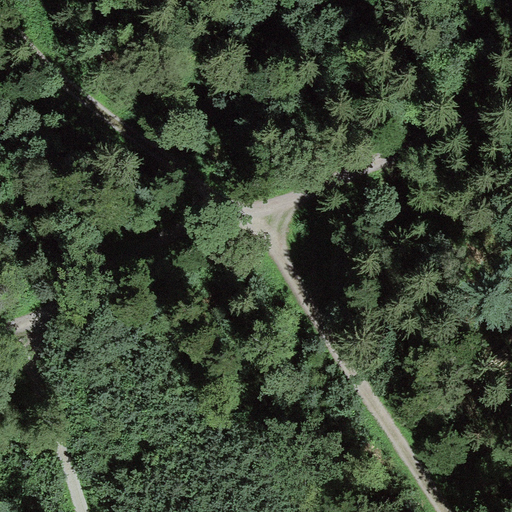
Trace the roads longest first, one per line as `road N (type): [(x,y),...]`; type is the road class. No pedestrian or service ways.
road 1 (track): [(0,6),(93,106),(251,215),(449,511)]
road 2 (track): [(23,323),(183,239),(511,94)]
road 3 (track): [(23,323),(79,511)]
